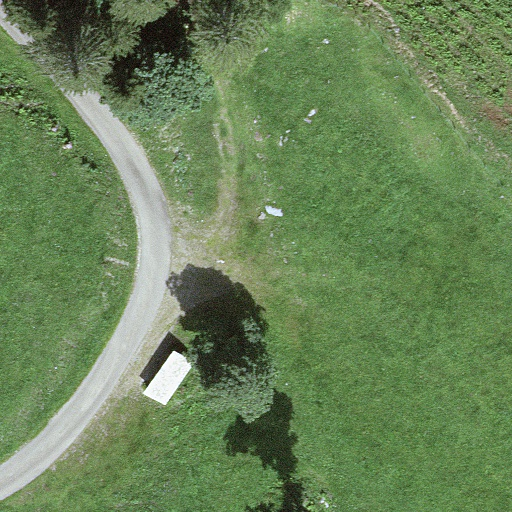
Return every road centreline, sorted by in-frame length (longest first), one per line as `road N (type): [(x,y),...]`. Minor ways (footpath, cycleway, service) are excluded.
road 1 (track): [(0,0),(49,41),(136,167),(161,268)]
road 2 (track): [(161,268),(127,342),(66,432),(0,480)]
